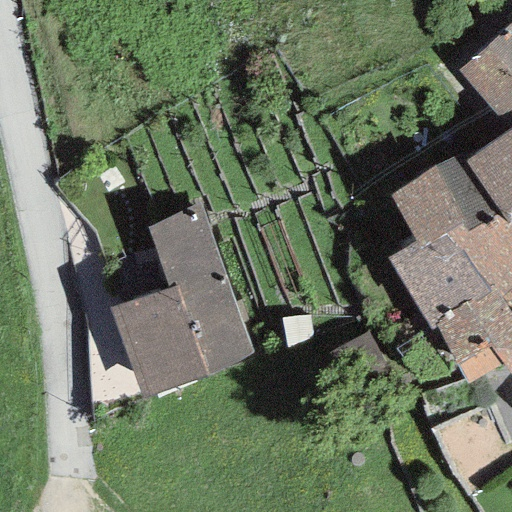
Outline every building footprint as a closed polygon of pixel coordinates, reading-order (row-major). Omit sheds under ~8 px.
[(511,23),(459,68),(509,129),(511,127),(511,23)] [(511,127),(509,129),(466,161),(511,229),(511,127)] [(433,167),(389,196),(417,241),(386,259),(429,331),(435,329),(456,365),(487,347),(511,377),(511,298),(508,293),(511,289),(511,229),(466,161),(462,155),(433,167)] [(252,353),(200,202),(146,226),(168,289),(109,308),(141,399),(209,374),(252,353)] [(387,373),(366,332),(326,353),(346,394),(387,373)] [(449,376),(419,334),(394,348),(420,383),(449,376)]
